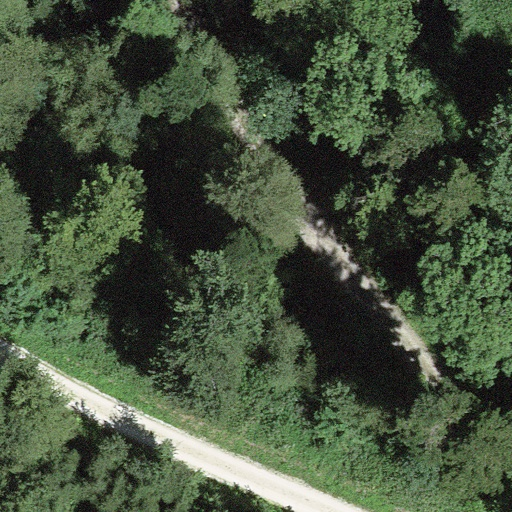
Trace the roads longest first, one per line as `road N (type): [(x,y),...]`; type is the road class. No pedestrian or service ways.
road 1 (track): [(181,0),(370,286),(511,447)]
road 2 (track): [(362,511),(57,386),(0,342)]
